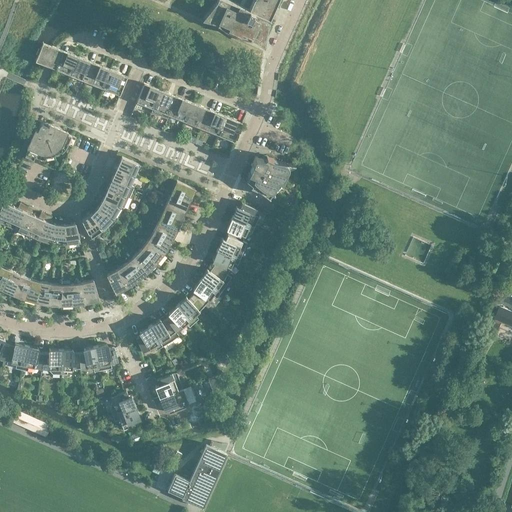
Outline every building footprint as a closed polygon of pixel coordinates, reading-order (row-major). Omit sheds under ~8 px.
[(168,2),(168,0),(216,0),(217,1),(203,18),(204,18),(209,19),(210,19),(210,18),(217,21),(216,23),(218,24),(219,20),(223,22),(222,25),(227,28),(227,29),(239,34),(245,35),(247,32),(251,34),(249,38),(251,38),(251,37),(258,40),(259,41),(263,44),(263,45),(264,45),(267,23),(277,0),(165,0),(167,2),(168,2)] [(71,75),(78,56),(58,48),(42,42),(40,48),(38,48),(38,47),(36,53),(38,54),(35,60),(44,64),(49,66),(55,68),(71,75)] [(87,81),(93,65),(94,63),(78,56),(71,75),(87,81)] [(103,88),(110,69),(94,63),(93,65),(87,81),(103,88)] [(120,94),(126,78),(127,76),(110,69),(103,88),(120,94)] [(153,108),(160,89),(144,83),(136,101),(153,108)] [(169,115),(176,98),(177,96),(160,89),(153,108),(169,115)] [(185,121),(193,103),(177,96),(176,98),(169,115),(185,121)] [(201,128),(208,111),(209,109),(193,103),(185,121),(201,128)] [(218,134),(225,116),(209,109),(208,111),(201,128),(218,134)] [(234,141),(240,127),(242,122),(225,116),(218,134),(234,141)] [(72,146),(76,137),(67,133),(68,131),(49,123),(48,125),(43,123),(42,123),(41,123),(40,123),(40,124),(39,124),(37,129),(34,128),(26,147),(28,148),(24,157),(33,161),(35,156),(37,157),(40,158),(42,158),(45,158),(48,151),(55,149),(62,152),(63,151),(65,148),(66,146),(67,144),(72,146)] [(135,174),(140,163),(116,153),(113,160),(118,162),(116,166),(135,174)] [(282,180),(287,169),(288,168),(285,167),(285,163),(295,165),(295,164),(278,161),(266,155),(266,156),(267,157),(265,159),(263,159),(263,158),(255,156),(252,162),(254,162),(249,173),(248,172),(248,173),(249,173),(247,178),(246,177),(246,178),(251,183),(251,184),(250,184),(250,185),(260,190),(268,196),(271,191),(277,179),(282,182),(283,181),(282,180)] [(130,185),(135,174),(116,166),(115,170),(110,168),(107,175),(130,185)] [(125,195),(130,185),(107,175),(104,181),(109,183),(107,187),(125,195)] [(22,186),(25,180),(17,176),(14,183),(22,186)] [(190,199),(195,188),(176,180),(171,191),(190,199)] [(121,206),(125,195),(107,187),(105,191),(100,189),(98,194),(121,206)] [(185,209),(190,199),(171,191),(167,201),(185,209)] [(113,218),(121,206),(98,194),(96,200),(100,203),(98,206),(100,208),(113,218)] [(0,221),(6,224),(12,209),(14,206),(10,204),(12,199),(5,196),(0,206),(0,221)] [(180,219),(185,209),(167,201),(162,211),(180,219)] [(252,219),(257,209),(242,202),(239,207),(236,206),(231,217),(254,227),(256,221),(252,219)] [(16,229),(26,205),(20,203),(18,208),(14,206),(12,209),(6,224),(16,229)] [(26,233),(33,218),(35,215),(31,213),(33,208),(26,205),(16,229),(26,233)] [(113,218),(100,208),(98,206),(95,210),(91,206),(87,209),(104,228),(113,218)] [(104,228),(87,209),(84,212),(87,216),(82,219),(91,237),(104,228)] [(176,229),(180,219),(162,211),(157,222),(176,230),(176,229)] [(37,238),(46,214),(41,212),(39,217),(35,215),(33,218),(26,233),(37,238)] [(51,242),(54,226),(54,223),(50,222),(52,217),(46,214),(37,238),(51,242)] [(251,233),(254,227),(231,217),(226,228),(229,229),(227,234),(242,241),(244,236),(247,230),(251,233)] [(65,243),(64,218),(59,218),(59,224),(54,223),(54,226),(51,242),(65,243)] [(80,241),(75,224),(75,222),(69,223),(69,218),(64,218),(65,243),(80,241)] [(175,232),(176,230),(157,222),(153,231),(170,241),(175,232)] [(163,252),(170,241),(153,231),(147,240),(163,252)] [(238,252),(240,246),(242,241),(227,234),(225,239),(222,238),(217,249),(240,259),(242,254),(238,252)] [(163,252),(147,240),(140,248),(155,262),(162,253),(163,252)] [(155,262),(140,248),(133,256),(147,270),(155,262)] [(237,265),(240,259),(217,249),(212,259),(215,261),(213,266),(227,274),(230,268),(231,268),(233,263),(237,265)] [(147,270),(133,256),(125,263),(137,278),(147,270)] [(137,278),(125,263),(116,268),(127,285),(137,278)] [(0,287),(2,288),(10,270),(0,265),(0,287)] [(223,280),(227,274),(213,266),(210,271),(207,269),(200,279),(220,293),(224,288),(220,285),(223,280)] [(127,285),(116,268),(107,274),(115,292),(127,285)] [(12,293),(21,274),(10,270),(2,288),(12,293)] [(24,297),(30,278),(21,274),(12,293),(24,297)] [(36,300),(40,281),(30,278),(24,297),(36,300)] [(98,298),(92,279),(82,282),(86,301),(98,298)] [(220,293),(200,279),(193,288),(196,290),(192,295),(204,305),(209,300),(213,295),(216,298),(220,293)] [(48,303),(51,283),(40,281),(36,300),(48,303)] [(86,301),(82,282),(72,283),(73,303),(86,301)] [(61,303),(61,283),(51,283),(48,303),(61,303)] [(73,303),(72,283),(61,283),(61,303),(73,303)] [(511,287),(507,285),(499,302),(511,307),(511,287)] [(199,311),(204,305),(192,295),(188,299),(186,296),(177,304),(194,322),(198,318),(195,315),(199,311)] [(194,322),(177,304),(168,312),(170,315),(166,319),(176,331),(182,327),(186,323),(189,327),(194,322)] [(511,325),(511,312),(500,307),(495,318),(496,318),(492,325),(498,328),(502,321),(511,325)] [(170,336),(176,331),(166,319),(161,322),(160,319),(149,325),(162,346),(167,343),(165,339),(170,336)] [(162,346),(149,325),(139,331),(141,334),(136,337),(142,351),(149,348),(154,345),(157,349),(162,346)] [(0,358),(4,359),(9,344),(3,342),(5,339),(0,336),(0,358)] [(21,369),(27,345),(15,342),(14,346),(9,344),(4,359),(11,362),(16,363),(15,368),(21,369)] [(118,361),(114,346),(108,347),(107,343),(95,346),(100,370),(106,369),(105,365),(111,363),(118,361)] [(41,368),(43,352),(38,351),(38,347),(27,345),(21,369),(27,370),(28,366),(34,367),(41,368)] [(100,370),(95,346),(83,348),(84,351),(78,352),(80,368),(87,367),(87,368),(93,366),(94,371),(100,370)] [(61,374),(61,349),(49,349),(49,352),(43,352),(41,368),(49,369),(54,369),(54,374),(61,374)] [(80,368),(78,352),(73,352),(73,349),(61,349),(61,374),(67,374),(67,369),(73,369),(80,368)] [(182,388),(180,382),(176,384),(174,378),(172,373),(156,379),(158,384),(155,385),(159,397),(182,388)] [(182,401),(180,395),(185,393),(182,388),(159,397),(164,408),(167,407),(169,412),(184,406),(182,401)] [(136,406),(133,399),(131,394),(128,396),(126,390),(111,396),(113,402),(115,407),(110,409),(112,415),(136,406)] [(137,418),(140,417),(138,412),(136,406),(112,415),(115,420),(119,419),(121,424),(123,430),(139,424),(137,418)] [(215,410),(209,407),(206,414),(212,416),(215,410)] [(50,425),(18,411),(13,421),(46,435),(50,425)] [(203,507),(227,453),(205,443),(189,480),(174,473),(167,489),(180,495),(179,497),(203,507)]
